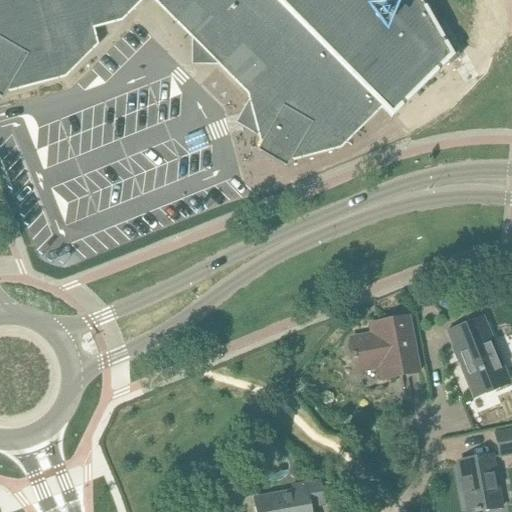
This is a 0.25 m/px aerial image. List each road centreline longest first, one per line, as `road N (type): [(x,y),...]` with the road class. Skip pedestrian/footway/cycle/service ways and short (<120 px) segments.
road 1 (secondary): [(511,170),(461,172),(390,190),(55,336)]
road 2 (secondary): [(71,377),(171,328),(277,253),(399,206),(511,198)]
